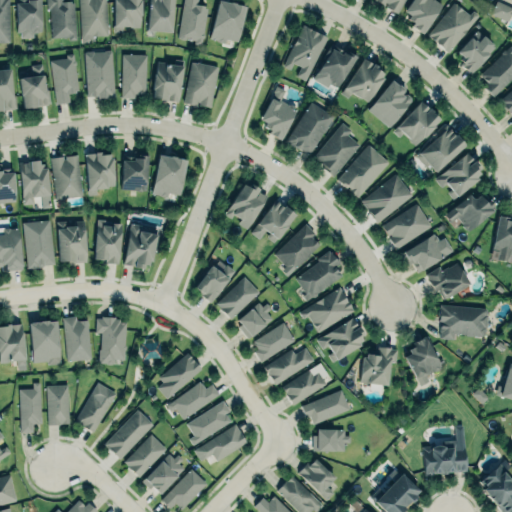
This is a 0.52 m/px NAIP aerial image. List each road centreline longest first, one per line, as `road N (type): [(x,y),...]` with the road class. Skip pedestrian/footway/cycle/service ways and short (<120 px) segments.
road 1 (residential): [(0,139),(126,125),(223,142),(288,174),(332,208),(398,308)]
road 2 (residential): [(0,296),(80,287),(159,301),(219,349),(274,441)]
road 3 (residential): [(276,0),(159,301)]
road 4 (residential): [(306,0),(354,20),(453,91),(511,162)]
